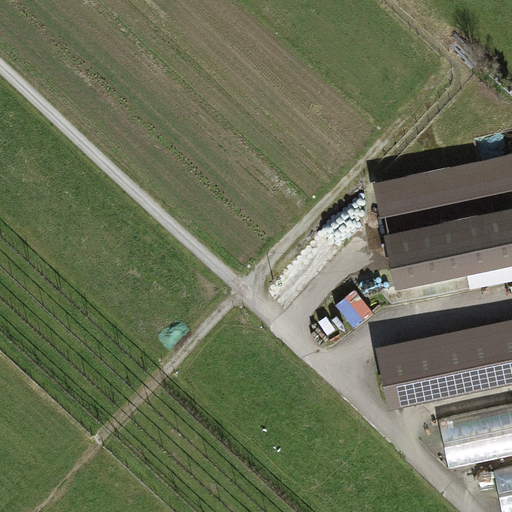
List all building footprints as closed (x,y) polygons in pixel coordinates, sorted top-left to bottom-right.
[(511,159),(378,188),(384,216),(511,188),(511,159)] [(511,219),(391,245),(399,286),(511,262),(511,219)] [(355,292),(337,307),(351,324),(369,308),(355,292)] [(511,334),(382,361),(392,408),(511,382),(511,334)] [(511,403),(438,419),(449,469),(511,455),(511,403)] [(511,511),(511,465),(494,470),(502,511),(511,511)]
